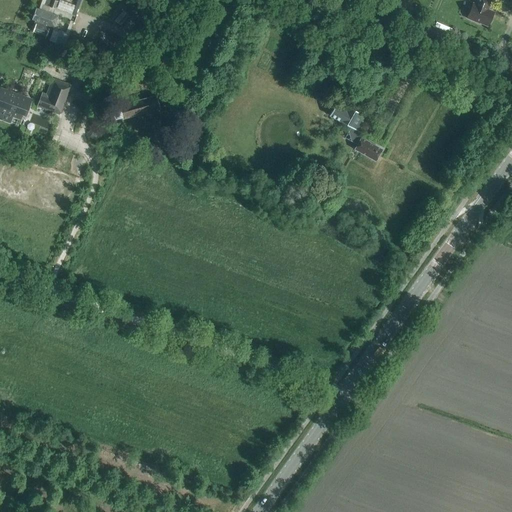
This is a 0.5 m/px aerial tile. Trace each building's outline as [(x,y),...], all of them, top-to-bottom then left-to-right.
[(487,10),(491,0),(477,0),(475,5),(473,4),(467,19),(479,24),(479,23),(487,26),(487,25),(488,25),(490,21),(489,20),(492,12),(487,10)] [(53,31),(58,17),(36,9),(32,20),(35,21),(34,24),(53,31)] [(120,26),(128,17),(122,12),(114,21),(120,26)] [(56,33),(57,31),(54,30),(54,32),(53,31),(49,43),(64,48),(69,35),(59,31),(58,33),(56,33)] [(79,77),(83,66),(46,52),(42,63),(79,77)] [(160,55),(155,64),(164,69),(169,59),(160,55)] [(349,85),(354,76),(333,64),(329,73),(349,85)] [(59,116),(70,86),(52,79),(46,95),(42,93),(36,107),(59,116)] [(25,117),(32,99),(0,87),(0,113),(21,121),(22,116),(25,117)] [(122,120),(160,109),(156,96),(119,106),(120,110),(113,112),(115,118),(121,117),(122,120)] [(346,110),(335,105),(329,116),(351,128),(345,138),(357,145),(354,150),(375,161),(382,150),(361,138),(363,134),(358,131),(364,121),(359,118),(361,114),(348,107),(346,110)]
